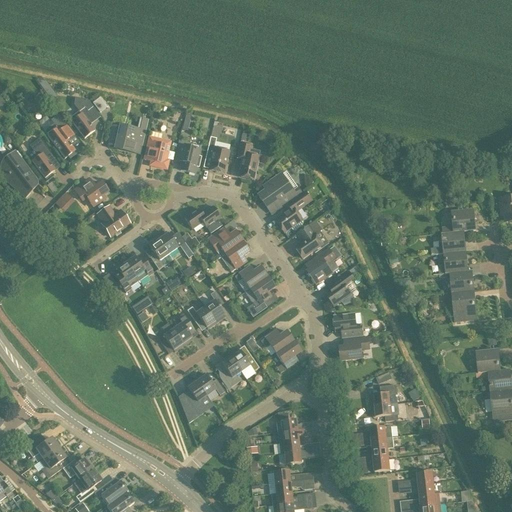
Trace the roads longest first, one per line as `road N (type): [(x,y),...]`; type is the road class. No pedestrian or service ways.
road 1 (track): [(190,470),(129,327),(0,196)]
road 2 (residential): [(301,296),(236,197),(189,194)]
road 3 (tertiary): [(178,484),(41,392)]
road 4 (residential): [(178,484),(305,386)]
road 5 (residential): [(167,376),(301,296)]
road 6 (residential): [(351,511),(333,493),(326,403),(305,386)]
